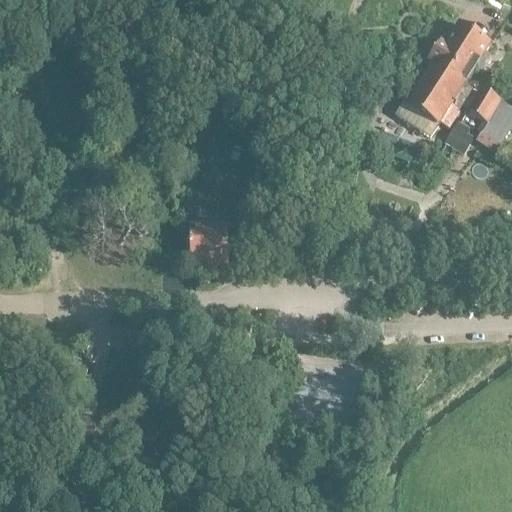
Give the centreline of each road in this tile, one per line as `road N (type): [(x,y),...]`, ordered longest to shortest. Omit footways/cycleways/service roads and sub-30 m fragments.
road 1 (unclassified): [(189,298),(511,282)]
road 2 (track): [(287,294),(342,60)]
road 3 (track): [(53,511),(87,411),(110,301)]
road 4 (unknown): [(122,511),(176,460),(247,451)]
road 5 (track): [(0,205),(50,245),(57,304)]
